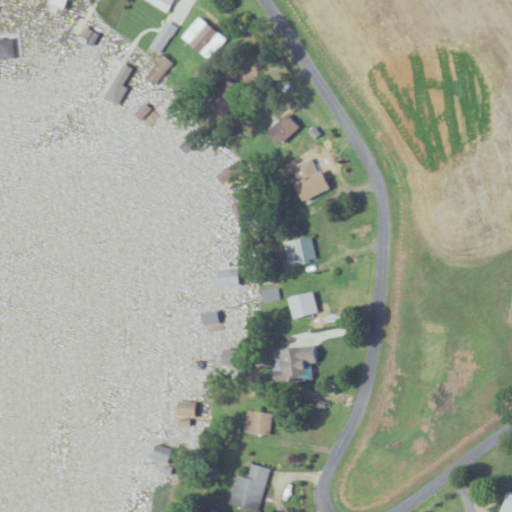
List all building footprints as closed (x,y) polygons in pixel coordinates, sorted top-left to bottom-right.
[(67,0),(52,0),(50,11),(56,12),(57,6),(66,8),(67,0)] [(149,0),(167,11),(173,0),(149,0)] [(218,29),(197,17),(184,41),(206,52),(218,29)] [(176,25),(165,19),(150,48),(161,53),(176,25)] [(99,33),(85,25),(78,38),(92,46),(99,33)] [(0,34),(0,58),(19,58),(18,33),(0,34)] [(173,62),(164,54),(145,77),(154,85),(173,62)] [(128,87),(124,84),(133,68),(113,57),(108,66),(113,69),(99,94),(118,105),(128,87)] [(280,145),(301,126),(288,113),(268,131),(280,145)] [(223,185),(245,170),(238,159),(216,175),(223,185)] [(331,188),(322,170),(295,182),(304,201),(331,188)] [(236,221),(253,218),(249,198),(232,202),(236,221)] [(305,259),(305,260),(315,259),(313,237),(286,241),(288,262),(305,259)] [(240,285),(239,269),(218,270),(219,286),(240,285)] [(262,289),(263,302),(280,300),(278,287),(262,289)] [(290,297),(295,318),(319,312),(314,291),(290,297)] [(313,379),(312,363),(316,363),(316,347),(275,348),(276,372),(285,371),(285,380),(313,379)] [(189,367),(202,369),(204,359),(192,356),(189,367)] [(178,415),(195,417),(197,402),(179,400),(178,415)] [(272,412),(246,409),(244,432),(270,435),(272,412)] [(168,464),(173,448),(156,443),(151,459),(168,464)] [(260,511),(269,468),(251,464),(248,477),(237,474),(230,504),(260,511)] [(511,511),(511,489),(510,489),(499,511),(511,511)]
